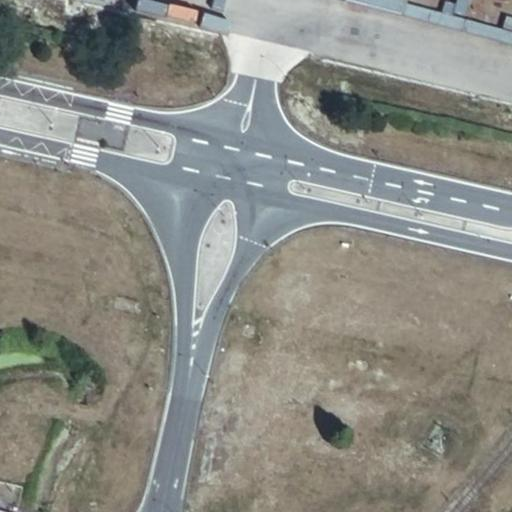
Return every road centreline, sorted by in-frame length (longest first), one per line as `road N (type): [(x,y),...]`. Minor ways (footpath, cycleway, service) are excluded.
road 1 (tertiary): [(511,206),(240,146)]
road 2 (tertiary): [(240,146),(0,87)]
road 3 (tertiary): [(315,207),(511,250)]
road 4 (tertiary): [(177,214),(187,256),(190,373)]
road 5 (tertiary): [(0,138),(145,170)]
road 6 (tertiary): [(190,373),(162,511)]
